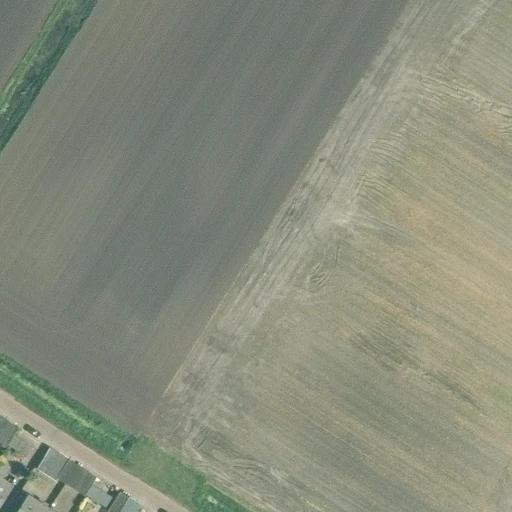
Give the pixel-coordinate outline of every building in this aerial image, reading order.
[(7,446),(13,436),(18,429),(0,417),(0,445),(5,449),(7,446)] [(25,457),(31,447),(13,436),(7,446),(25,457)] [(64,484),(76,465),(68,460),(55,479),(64,484)] [(76,465),(64,484),(83,497),(95,478),(76,465)] [(0,480),(0,504),(11,487),(0,480)] [(109,497),(91,486),(85,496),(103,507),(109,497)] [(120,511),(128,500),(119,494),(108,511),(120,511)] [(45,511),(47,510),(26,496),(15,511),(45,511)]
